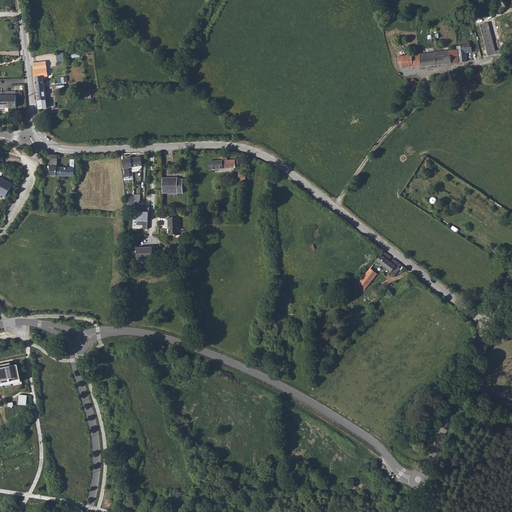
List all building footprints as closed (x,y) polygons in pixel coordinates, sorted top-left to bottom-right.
[(479,24),(487,56),(496,54),(501,53),(500,50),(494,51),(487,22),(479,24)] [(423,40),(423,43),(424,45),(430,44),(429,40),(432,39),(432,35),(429,36),(423,36),(423,40)] [(466,63),(465,53),(471,53),(470,47),(469,48),(469,43),(464,43),(464,46),(456,46),(456,50),(434,52),(436,65),(466,63)] [(432,52),(412,54),(400,55),(401,68),(436,65),(434,52),(432,52)] [(33,62),(38,108),(46,107),(42,76),(47,75),(45,60),(33,62)] [(68,84),(67,73),(62,74),(52,75),(54,87),(56,86),(57,90),(64,89),(63,85),(65,85),(68,84)] [(409,84),(415,88),(419,82),(413,78),(409,84)] [(0,91),(0,107),(16,107),(15,92),(0,91)] [(50,175),(74,176),(74,175),(74,174),(75,162),(74,157),(72,157),(72,160),(70,160),(70,168),(57,167),(57,155),(51,154),(50,175)] [(141,157),(131,158),(133,167),(142,166),(141,157)] [(209,161),(209,170),(235,168),(235,164),(238,163),(238,160),(231,160),(231,158),(229,159),(229,160),(227,160),(227,157),(222,157),(222,160),(209,161)] [(128,168),(133,167),(131,158),(122,160),(124,173),(123,174),(124,177),(129,177),(129,173),(128,168)] [(245,182),(246,172),(240,172),(238,181),(245,182)] [(1,177),(0,178),(0,193),(6,197),(13,184),(1,177)] [(163,178),(163,193),(183,193),(183,179),(177,179),(177,178),(163,178)] [(134,196),(126,197),(127,206),(135,206),(135,202),(134,196)] [(134,227),(142,228),(143,210),(135,210),(134,227)] [(169,221),(169,234),(179,234),(179,216),(168,216),(168,221),(169,221)] [(137,248),(138,260),(153,259),(152,247),(137,248)] [(391,273),(394,276),(400,269),(399,268),(401,265),(393,259),(390,262),(389,261),(391,257),(384,252),(376,261),(391,272),(391,273)] [(361,288),(364,291),(377,274),(370,269),(359,282),(357,281),(355,284),(357,285),(358,287),(361,284),(363,285),(361,288)] [(0,388),(22,384),(21,381),(22,381),(18,364),(10,366),(9,363),(0,364),(0,388)] [(19,394),(19,404),(27,405),(28,395),(19,394)]
